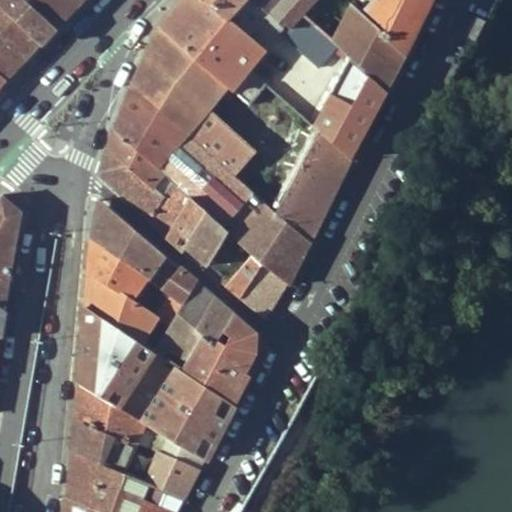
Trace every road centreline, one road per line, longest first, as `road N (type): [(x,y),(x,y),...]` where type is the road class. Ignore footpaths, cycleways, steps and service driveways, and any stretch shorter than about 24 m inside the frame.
road 1 (residential): [(470,0),(279,337)]
road 2 (residential): [(0,142),(52,190),(0,464)]
road 3 (residential): [(36,511),(79,174)]
road 4 (residential): [(279,337),(79,174)]
road 5 (residential): [(279,337),(192,511)]
road 6 (secondary): [(0,139),(98,27)]
road 7 (residential): [(79,174),(98,27)]
